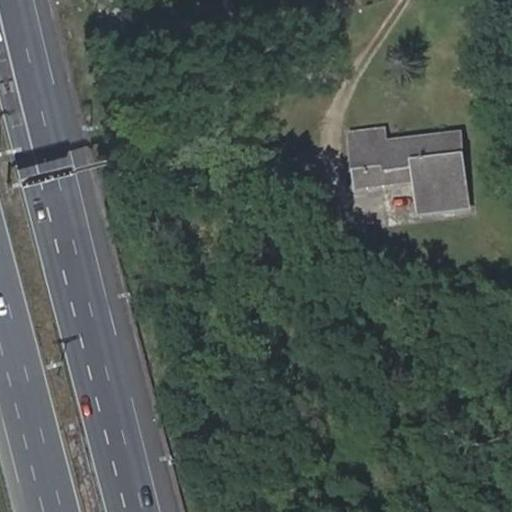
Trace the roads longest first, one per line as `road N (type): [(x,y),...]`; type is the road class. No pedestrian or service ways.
road 1 (motorway): [(139,505),(22,0)]
road 2 (motorway): [(139,505),(33,174),(0,39)]
road 3 (motorway): [(0,268),(60,511)]
road 4 (unknown): [(402,0),(341,109),(343,175)]
road 5 (motorway): [(0,363),(41,511)]
